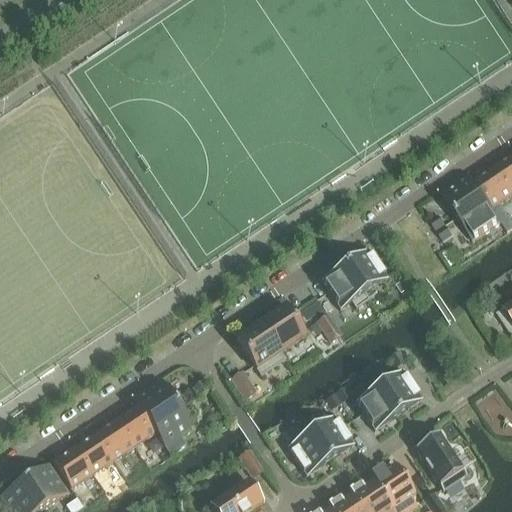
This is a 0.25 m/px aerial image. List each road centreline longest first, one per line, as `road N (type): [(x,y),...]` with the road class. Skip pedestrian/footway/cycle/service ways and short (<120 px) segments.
road 1 (residential): [(511,132),(192,348)]
road 2 (residential): [(295,507),(511,367)]
road 3 (residential): [(192,348),(0,477)]
road 4 (residential): [(192,348),(295,507)]
